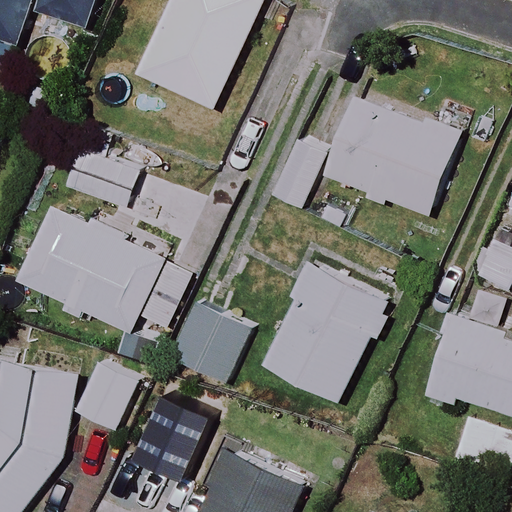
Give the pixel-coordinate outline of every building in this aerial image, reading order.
[(0,0),(0,31),(26,41),(38,5),(95,24),(103,0),(0,0)] [(181,0),(149,71),(224,106),(272,0),(181,0)] [(335,173),(375,189),(372,197),(394,206),(397,198),(439,214),(470,134),(366,93),(335,173)] [(112,128),(59,111),(47,147),(100,165),(112,128)] [(334,151),(303,137),(278,191),(309,205),(334,151)] [(65,319),(71,306),(92,316),(96,308),(141,329),(148,313),(176,326),(203,266),(63,203),(29,277),(54,288),(44,310),(65,319)] [(398,301),(325,262),(273,361),(347,399),(398,301)] [(258,327),(205,302),(180,356),(233,381),(258,327)] [(511,331),(462,315),(436,396),(462,404),(466,393),(511,408),(511,331)] [(147,376),(106,359),(85,410),(125,427),(147,376)] [(0,423),(0,511),(30,511),(74,459),(86,371),(12,360),(4,418),(0,423)] [(511,425),(475,414),(458,469),(511,485),(511,425)] [(298,511),(310,483),(238,452),(211,511),(298,511)]
